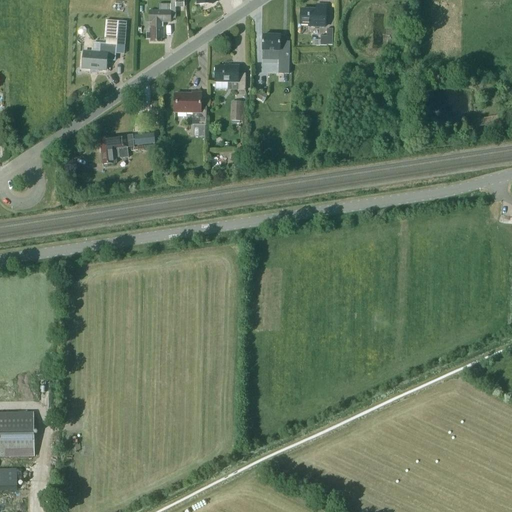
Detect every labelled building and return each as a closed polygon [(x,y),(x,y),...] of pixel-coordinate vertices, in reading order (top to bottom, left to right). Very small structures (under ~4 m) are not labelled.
[(309,26),(326,27),(326,5),(317,5),(317,10),(301,10),(301,24),(309,24),(309,26)] [(161,42),(161,38),(163,38),(163,27),(162,27),(162,22),(171,22),(171,19),(171,11),(170,11),(158,11),(149,11),(149,22),(150,22),(150,33),(147,33),(147,39),(150,39),(150,42),(161,42)] [(105,38),(117,39),(118,21),(106,20),(105,38)] [(116,44),(125,45),(127,22),(118,21),(117,39),(116,44)] [(327,29),(327,37),(320,36),(320,40),(312,40),(312,45),(327,46),(327,45),(332,45),(333,29),(327,29)] [(271,65),(279,65),(279,74),(289,74),(290,42),(289,42),(289,43),(280,43),(280,36),(263,35),(263,50),(279,51),(279,59),(271,59),(271,65)] [(82,69),(106,70),(107,60),(115,61),(116,45),(100,44),(99,53),(84,52),(82,69)] [(238,74),(238,73),(239,66),(230,66),(230,67),(225,67),(216,67),(215,82),(238,83),(238,90),(245,91),(246,74),(245,74),(245,75),(238,74)] [(473,86),(482,87),(483,78),(474,77),(473,86)] [(264,102),(268,95),(259,90),(255,97),(264,102)] [(201,107),(201,93),(193,93),(193,95),(175,94),(174,112),(193,113),(193,125),(206,125),(206,107),(201,107)] [(232,104),(231,121),(243,121),(244,104),(232,104)] [(110,121),(120,116),(118,111),(107,116),(110,121)] [(154,133),(134,136),(135,145),(155,143),(154,133)] [(127,136),(100,139),(101,150),(127,148),(134,147),(133,135),(127,136)] [(127,148),(101,150),(102,165),(117,163),(116,158),(120,158),(120,159),(128,158),(127,148)] [(0,413),(0,457),(34,457),(33,413),(0,413)] [(0,469),(0,486),(18,486),(17,469),(0,469)]
